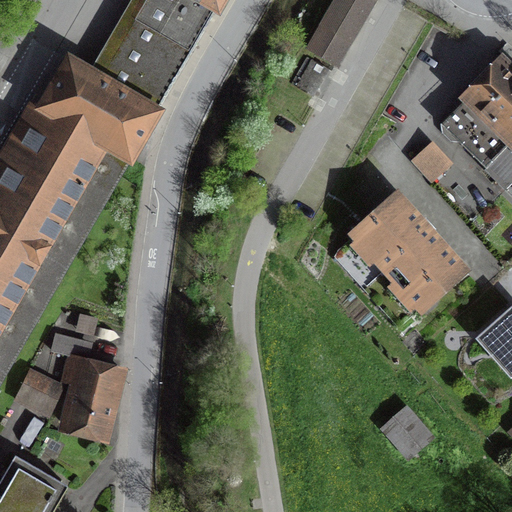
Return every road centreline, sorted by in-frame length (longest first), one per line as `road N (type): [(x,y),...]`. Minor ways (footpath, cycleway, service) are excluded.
road 1 (unclassified): [(391,0),(323,106),(250,261),(244,324),(274,511)]
road 2 (unclassified): [(254,0),(191,112),(171,169),(138,511)]
